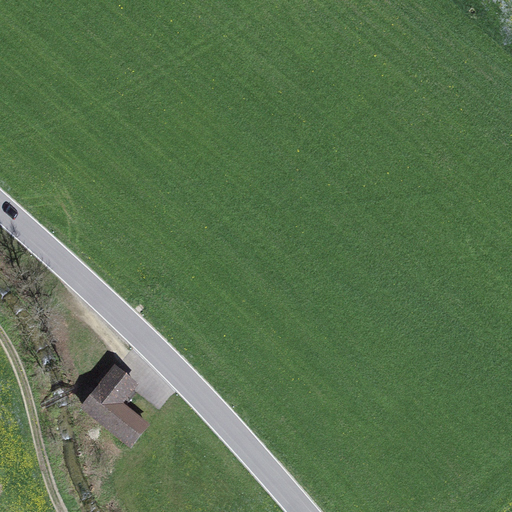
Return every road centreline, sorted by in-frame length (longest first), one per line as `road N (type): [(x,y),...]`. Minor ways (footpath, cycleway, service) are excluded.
road 1 (tertiary): [(300,511),(158,345),(0,206)]
road 2 (track): [(0,329),(61,511)]
